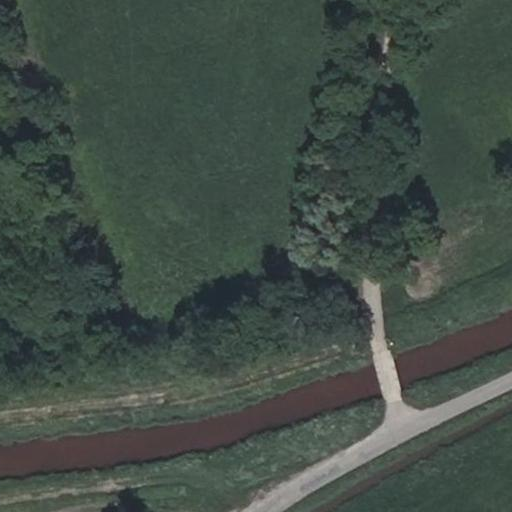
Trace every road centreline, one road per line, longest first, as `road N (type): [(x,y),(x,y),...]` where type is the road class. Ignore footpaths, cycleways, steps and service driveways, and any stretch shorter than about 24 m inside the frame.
road 1 (unclassified): [(408,0),(379,345),(403,433)]
road 2 (residential): [(403,433),(266,511)]
road 3 (unclassified): [(403,433),(511,380)]
